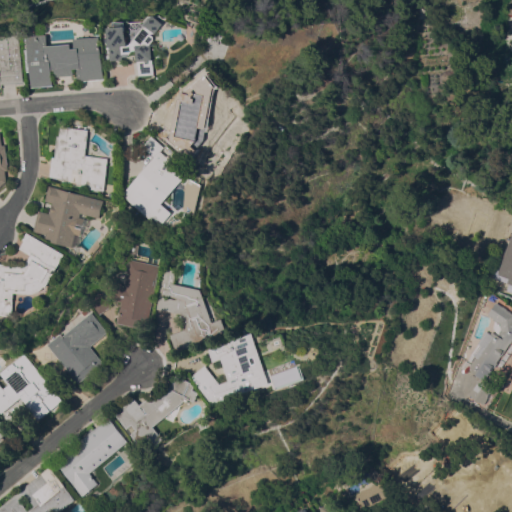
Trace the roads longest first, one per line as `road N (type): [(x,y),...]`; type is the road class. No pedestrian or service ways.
road 1 (residential): [(144,371),(0,484)]
road 2 (residential): [(150,110),(105,98),(0,103)]
road 3 (residential): [(5,233),(38,184),(37,99)]
